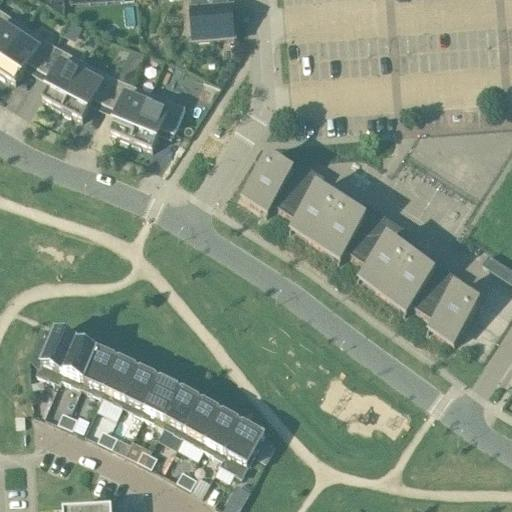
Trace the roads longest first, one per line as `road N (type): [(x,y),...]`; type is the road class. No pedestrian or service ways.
road 1 (residential): [(463,427),(185,230)]
road 2 (residential): [(253,0),(260,103),(185,230)]
road 3 (residential): [(185,230),(0,144)]
road 4 (residential): [(42,441),(159,495),(160,511)]
